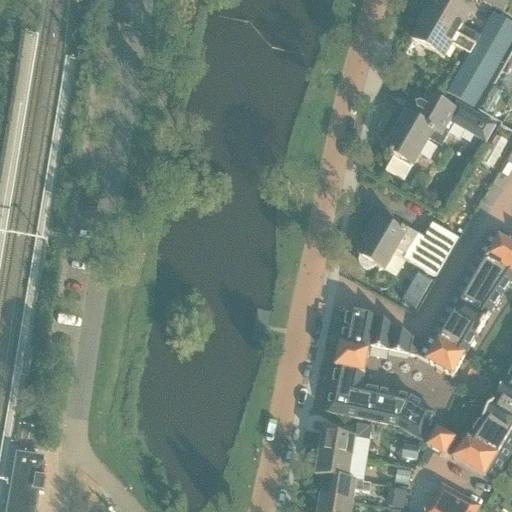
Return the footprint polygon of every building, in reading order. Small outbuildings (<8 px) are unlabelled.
[(437,0),(425,22),(503,61),(511,45),(511,25),(495,15),(481,39),(463,29),(471,15),(445,0),(437,0)] [(511,3),(511,0),(478,0),(505,16),(511,3)] [(475,110),(503,61),(425,22),(413,42),(445,60),(453,46),(471,56),(449,95),(475,110)] [(458,104),(453,111),(434,100),(420,124),(408,117),(387,154),(414,169),(430,142),(442,149),(455,127),(486,145),(497,127),(458,104)] [(411,252),(419,237),(408,230),(404,236),(378,220),(365,242),(369,245),(361,259),(362,260),(362,261),(361,263),(361,264),(361,265),(362,267),(362,268),(363,269),(364,270),(365,271),(367,272),(368,272),(369,272),(371,272),(372,272),(373,271),(375,270),(376,269),(376,268),(387,274),(402,247),(411,252)] [(437,280),(459,241),(433,226),(425,240),(419,237),(411,252),(405,261),(437,280)] [(511,247),(491,235),(479,256),(511,275),(511,247)] [(511,275),(479,256),(467,276),(503,298),(511,284),(511,275)] [(455,297),(490,317),(503,298),(467,276),(455,297)] [(425,300),(411,292),(404,304),(418,312),(425,300)] [(443,317),(478,337),(490,317),(455,297),(443,317)] [(341,349),(339,360),(367,366),(369,355),(370,349),(376,319),(349,314),(342,349),(341,349)] [(443,317),(431,338),(466,358),(478,338),(443,317)] [(377,320),(370,349),(418,359),(426,347),(377,320)] [(426,347),(418,359),(419,359),(454,379),(466,358),(431,338),(426,347)] [(31,351),(29,351),(25,379),(26,379),(32,380),(37,352),(31,351)] [(361,390),(362,390),(367,366),(339,360),(337,371),(332,397),(358,403),(361,390)] [(511,385),(508,383),(495,403),(511,412),(511,385)] [(328,415),(374,425),(380,394),(361,390),(358,403),(332,397),(328,415)] [(374,425),(399,430),(410,400),(380,394),(374,425)] [(437,455),(447,438),(439,433),(435,439),(427,435),(436,415),(410,400),(399,430),(423,444),(423,442),(431,447),(428,450),(437,455)] [(483,422),(511,440),(511,412),(495,403),(483,422)] [(511,440),(483,422),(469,442),(506,464),(511,454),(511,440)] [(324,435),(320,456),(368,464),(373,430),(359,427),(357,440),(324,435)] [(437,455),(440,457),(446,460),(448,457),(455,461),(454,462),(494,485),(506,464),(469,442),(460,454),(452,449),(456,443),(450,440),(447,438),(437,455)] [(421,449),(405,446),(403,460),(419,463),(421,449)] [(25,455),(23,455),(21,467),(17,466),(13,488),(17,489),(13,511),(31,511),(35,492),(45,493),(47,479),(38,477),(41,458),(25,455)] [(320,456),(317,478),(325,480),(325,479),(358,485),(358,484),(364,485),(366,477),(368,464),(320,456)] [(412,473),(399,471),(397,485),(409,487),(412,473)] [(372,486),(364,485),(358,484),(358,485),(325,479),(325,480),(321,500),(355,506),(357,493),(371,495),(372,486)] [(443,489),(430,511),(481,511),(482,510),(443,489)] [(389,511),(394,511),(405,511),(408,494),(392,491),(389,511)] [(353,511),(355,506),(321,500),(319,511),(353,511)]
